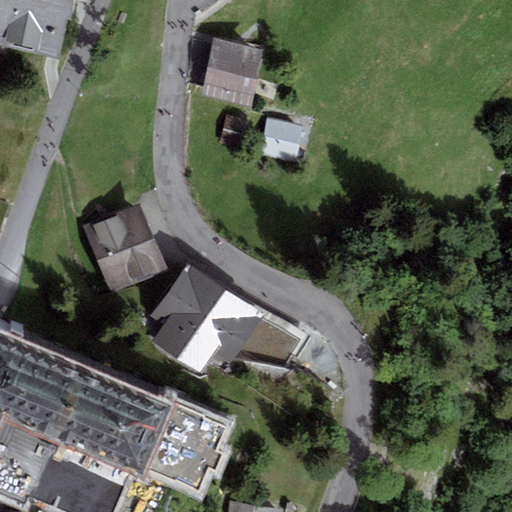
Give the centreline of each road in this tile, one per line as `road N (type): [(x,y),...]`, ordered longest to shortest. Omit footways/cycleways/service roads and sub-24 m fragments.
road 1 (unclassified): [(333,511),(360,403),(351,345),(325,307),(204,238),(175,195),(172,79),(182,0)]
road 2 (residential): [(0,275),(102,0)]
